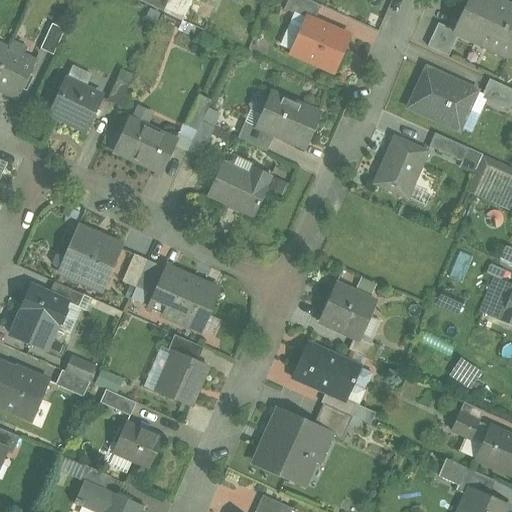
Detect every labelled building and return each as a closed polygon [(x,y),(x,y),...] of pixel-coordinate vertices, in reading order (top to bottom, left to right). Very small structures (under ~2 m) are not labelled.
[(192,0),(136,0),(183,21),(192,0)] [(322,6),(308,0),(290,0),(286,10),(306,19),(307,18),(315,22),(322,6)] [(511,6),(497,0),(468,0),(455,30),(454,31),(460,33),(476,41),(478,37),(491,43),(490,47),(510,56),(511,53),(511,51),(511,6)] [(315,22),(307,18),(306,19),(292,52),(336,72),(351,37),(315,22)] [(54,23),(42,49),(55,55),(67,29),(54,23)] [(455,30),(439,23),(429,46),(450,55),(460,33),(454,31),(455,30)] [(38,61),(9,48),(7,52),(0,67),(0,88),(21,98),(38,61)] [(479,91),(428,68),(409,108),(460,131),(470,111),(465,108),(473,90),(478,92),(479,91)] [(105,97),(65,78),(50,111),(90,130),(105,97)] [(119,78),(109,100),(121,105),(132,84),(119,78)] [(511,110),(511,88),(491,79),(483,98),(511,111),(511,110)] [(321,115),(271,93),(255,127),(274,135),(306,149),(321,115)] [(213,101),(201,96),(187,124),(199,130),(203,122),(213,101)] [(179,140),(130,118),(115,150),(164,172),(179,140)] [(199,130),(190,150),(202,156),(215,128),(203,122),(199,130)] [(255,127),(245,122),(238,138),(267,152),(274,135),(255,127)] [(472,150),(437,134),(431,149),(465,164),(472,150)] [(429,152),(396,138),(376,184),(408,199),(429,152)] [(249,178),(224,167),(225,163),(224,163),(210,194),(256,216),(274,176),(254,167),(249,178)] [(103,239),(77,228),(59,271),(79,279),(82,274),(106,284),(123,246),(104,238),(103,239)] [(149,260),(134,253),(122,281),(137,288),(149,260)] [(167,268),(149,260),(137,288),(155,296),(167,268)] [(195,279),(168,267),(167,268),(155,296),(150,308),(201,331),(220,290),(203,283),(203,284),(195,280),(195,279)] [(86,295),(56,282),(51,294),(68,302),(68,301),(69,302),(81,308),(86,295)] [(378,304),(337,285),(321,321),(357,337),(362,340),(363,339),(378,304)] [(51,294),(34,286),(21,315),(57,330),(69,302),(68,301),(68,302),(51,294)] [(511,296),(502,320),(511,324),(511,296)] [(205,347),(176,335),(170,350),(177,353),(178,352),(199,361),(205,347)] [(381,347),(363,339),(362,340),(357,337),(351,350),(375,362),(381,347)] [(360,368),(309,345),(295,378),(327,393),(345,401),(346,400),(360,368)] [(199,361),(178,352),(177,353),(160,392),(191,405),(208,366),(199,361)] [(30,376),(0,363),(0,405),(23,415),(29,401),(40,406),(50,381),(31,373),(30,376)] [(92,383),(64,370),(58,385),(85,398),(92,383)] [(137,403),(106,389),(101,402),(131,415),(137,403)] [(345,401),(327,393),(322,403),(326,404),(352,416),(357,404),(346,400),(345,401)] [(486,411),(466,403),(461,414),(481,422),(486,411)] [(352,416),(326,404),(315,427),(335,436),(344,440),(354,417),(352,416)] [(315,427),(281,412),(258,464),(297,481),(307,459),(322,465),(335,436),(315,427)] [(481,422),(461,414),(453,431),(472,440),(473,438),(477,440),(484,424),(481,422)] [(163,438),(127,423),(115,451),(151,467),(163,438)] [(511,436),(484,424),(477,440),(484,443),(476,459),(511,475),(511,436)] [(21,437),(0,427),(0,443),(11,448),(9,452),(14,455),(21,437)] [(0,443),(0,472),(9,452),(11,448),(0,443)] [(456,486),(463,467),(441,459),(434,477),(456,486)] [(112,476),(87,465),(81,479),(86,481),(106,489),(112,476)] [(497,482),(468,469),(458,491),(468,495),(471,489),(490,497),(497,482)] [(106,489),(86,481),(76,504),(84,507),(85,504),(103,511),(143,511),(146,507),(106,489)] [(511,507),(490,497),(471,489),(468,495),(460,511),(509,511),(511,509),(511,507)] [(290,511),(292,508),(264,496),(256,511),(290,511)]
